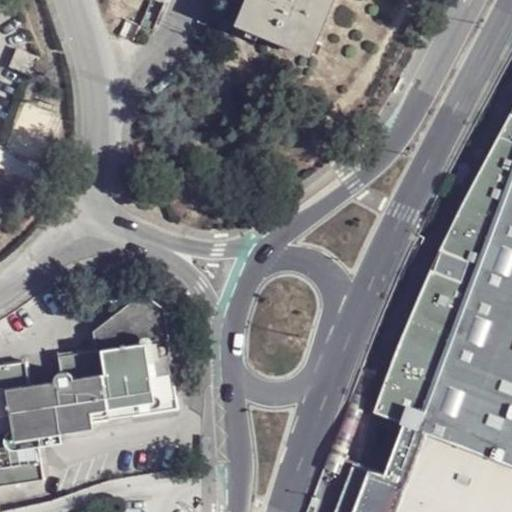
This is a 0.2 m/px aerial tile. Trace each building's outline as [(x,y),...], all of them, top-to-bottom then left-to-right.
[(363,0),(272,0),(264,21),(341,53),(363,0)] [(453,264),(510,131),(511,126),(511,120),(504,117),(499,127),(495,136),(454,225),(439,257),(453,264)] [(511,511),(511,126),(510,131),(453,264),(467,270),(458,288),(448,284),(441,301),(429,330),(389,423),(411,433),(390,484),(364,475),(358,489),(349,511),(330,511),(333,505),(312,498),(306,511),(511,511)] [(429,330),(441,301),(448,284),(433,278),(427,293),(416,320),(375,417),(389,423),(429,330)] [(58,353),(60,378),(61,397),(65,396),(68,427),(91,424),(93,418),(177,403),(164,308),(157,297),(131,302),(125,314),(114,315),(106,330),(96,331),(96,347),(58,353)] [(33,432),(28,382),(24,357),(0,360),(0,479),(40,472),(33,432)] [(61,397),(60,378),(42,380),(28,382),(33,432),(48,430),(68,427),(65,396),(61,397)] [(347,469),(342,482),(358,489),(364,475),(347,469)] [(349,511),(358,489),(342,482),(333,505),(330,511),(349,511)]
